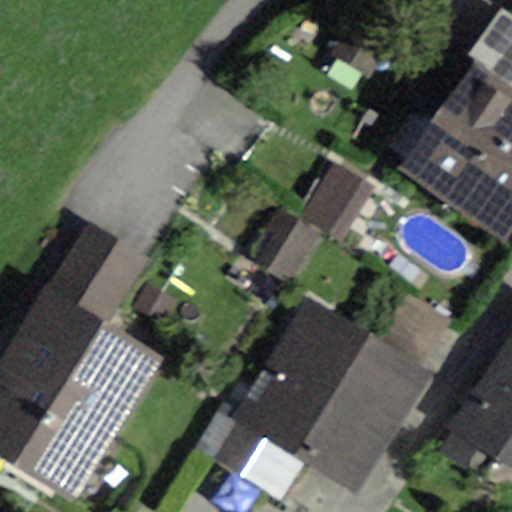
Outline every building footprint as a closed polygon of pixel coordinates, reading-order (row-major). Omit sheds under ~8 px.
[(479,46),(511,61),(511,15),(497,8),(479,46)] [(438,45),(397,102),(422,119),(462,62),(438,45)] [(480,85),(458,116),(447,108),(433,128),(444,135),(421,167),(498,223),(511,203),(511,98),(508,105),(480,85)] [(307,223),(353,239),(373,180),(328,164),(307,223)] [(297,282),(321,230),(277,210),(253,261),(297,282)] [(88,232),(56,283),(107,315),(139,264),(88,232)] [(144,366),(47,306),(0,380),(0,464),(10,448),(69,485),(144,366)] [(413,380),(312,316),(250,414),(352,478),(413,380)] [(511,354),(466,422),(511,453),(511,354)]
